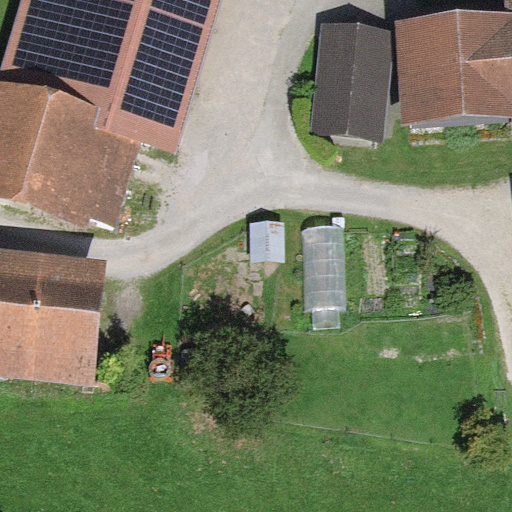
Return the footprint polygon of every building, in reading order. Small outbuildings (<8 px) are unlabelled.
[(221,0),(23,0),(0,85),(0,221),(104,250),(129,159),(175,171),(221,0)] [(414,149),(511,140),(511,29),(404,40),(414,149)] [(316,141),(378,148),(390,45),(327,38),(316,141)] [(311,224),(311,311),(353,311),(353,224),(311,224)] [(0,392),(86,403),(101,283),(0,270),(0,392)]
